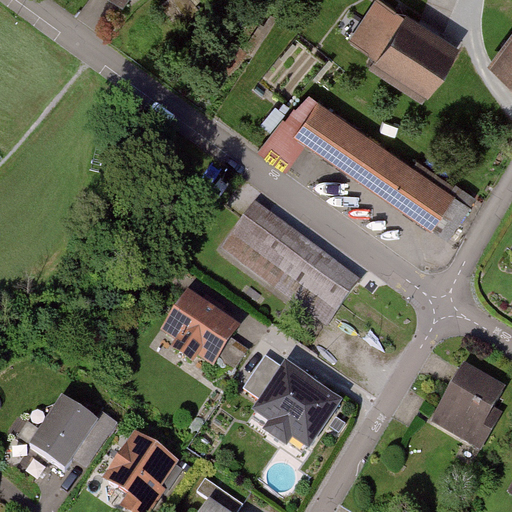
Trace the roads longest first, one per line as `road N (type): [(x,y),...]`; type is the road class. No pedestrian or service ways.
road 1 (residential): [(25,0),(443,305)]
road 2 (residential): [(443,305),(323,511)]
road 3 (residential): [(443,305),(511,183)]
